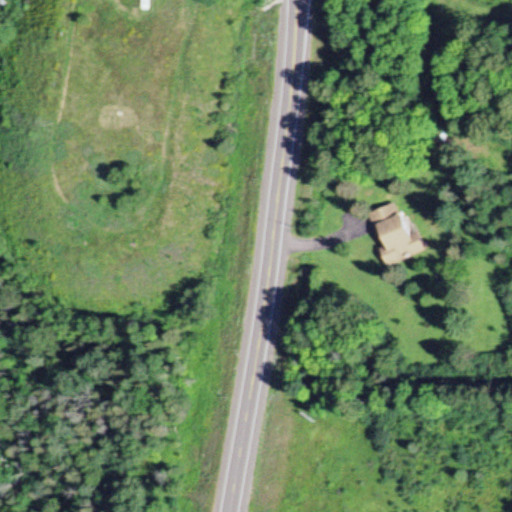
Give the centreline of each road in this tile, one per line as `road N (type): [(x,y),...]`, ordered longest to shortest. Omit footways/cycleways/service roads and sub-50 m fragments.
road 1 (primary): [(229,511),(275,225)]
road 2 (primary): [(275,225),(292,0)]
